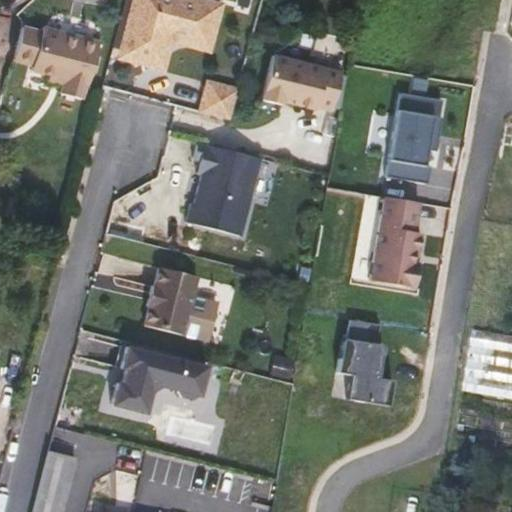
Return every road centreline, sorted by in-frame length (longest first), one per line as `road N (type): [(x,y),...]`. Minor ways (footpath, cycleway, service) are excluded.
road 1 (residential): [(320,511),(348,476),(408,450),(428,431),(497,52)]
road 2 (residential): [(9,511),(89,179),(121,119)]
